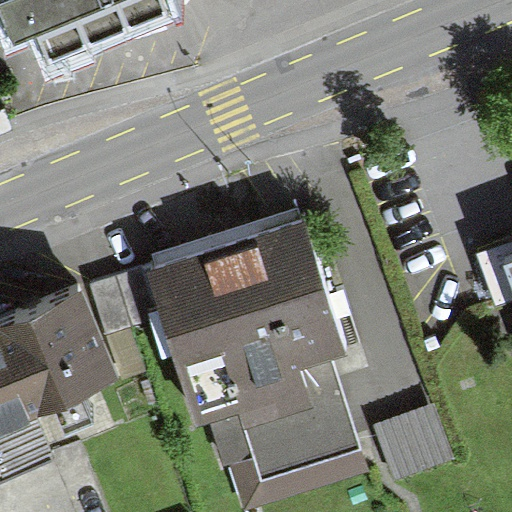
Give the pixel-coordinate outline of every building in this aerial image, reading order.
[(0,0),(0,18),(45,1),(54,24),(113,0),(0,0)] [(4,101),(0,102),(0,127),(15,121),(4,101)] [(306,203),(150,252),(200,409),(209,406),(225,457),(231,455),(246,504),(370,465),(330,340),(348,334),(306,203)] [(499,292),(511,286),(511,247),(509,240),(506,231),(479,241),(499,292)] [(140,260),(94,275),(111,328),(157,313),(140,260)] [(0,470),(58,447),(35,393),(54,385),(85,372),(122,357),(83,263),(0,297),(0,470)] [(85,372),(54,385),(64,412),(95,400),(85,372)] [(436,394),(374,417),(395,473),(457,451),(436,394)]
